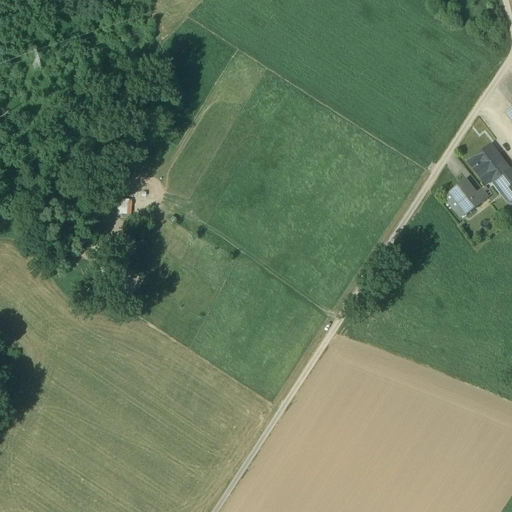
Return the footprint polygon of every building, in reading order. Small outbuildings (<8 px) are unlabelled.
[(511,169),(511,171),(491,145),(474,159),(475,159),(479,164),(474,168),(482,179),(488,175),(495,183),(494,184),(502,194),(511,185),(511,169)] [(466,180),(449,193),(450,194),(450,193),(467,215),(467,216),(484,203),(477,194),(466,180)] [(511,185),(502,194),(511,207),(511,205),(511,185)] [(489,199),(482,190),(477,194),(484,203),(489,199)] [(119,215),(132,215),(132,200),(119,200),(119,215)]
